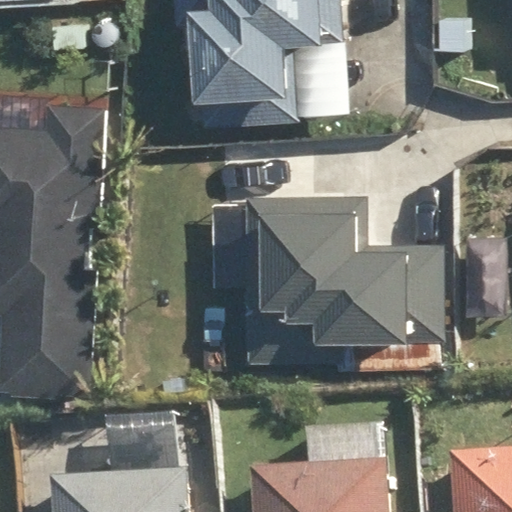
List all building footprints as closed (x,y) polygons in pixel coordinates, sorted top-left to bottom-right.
[(359,40),(357,0),(191,0),(192,22),(216,21),(221,117),(315,113),(312,42),(359,40)] [(102,391),(116,105),(60,102),(59,127),(0,123),(0,308),(15,309),(12,387),(102,391)] [(382,189),(261,192),(264,358),(359,356),(358,333),(456,331),(454,236),(382,237),(382,189)] [(511,511),(511,456),(469,459),(471,511),(511,511)] [(413,511),(412,467),(273,473),(274,511),(413,511)] [(209,511),(207,477),(71,486),(73,511),(209,511)]
